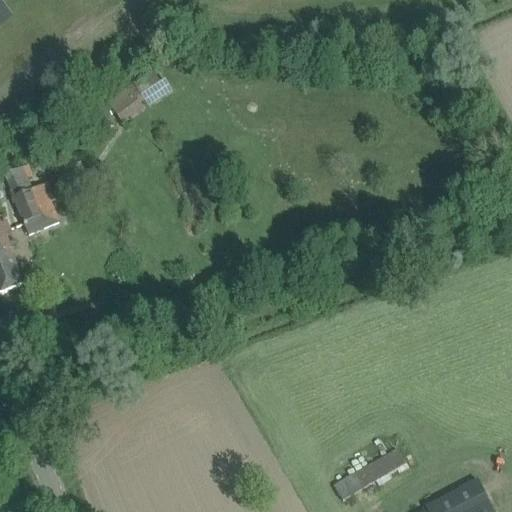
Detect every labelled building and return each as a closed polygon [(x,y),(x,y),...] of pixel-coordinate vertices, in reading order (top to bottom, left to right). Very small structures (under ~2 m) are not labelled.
[(128,89),(107,104),(119,120),(143,102),(146,106),(167,93),(157,79),(131,95),(128,89)] [(47,171),(51,184),(66,179),(61,166),(47,171)] [(58,200),(51,184),(50,183),(13,198),(29,235),(50,227),(47,219),(54,217),(49,204),(58,200)] [(0,295),(15,290),(25,285),(0,227),(0,295)] [(333,485),(343,501),(404,464),(394,448),(333,485)] [(426,506),(429,511),(492,511),(495,510),(478,479),(426,506)]
